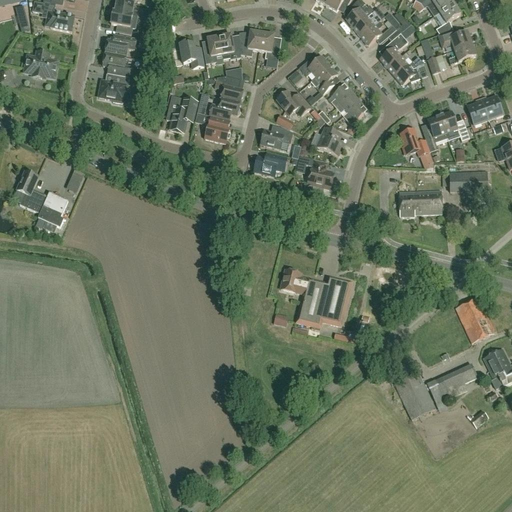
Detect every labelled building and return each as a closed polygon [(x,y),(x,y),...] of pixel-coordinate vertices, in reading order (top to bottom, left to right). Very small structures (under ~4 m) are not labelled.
[(326,8),(330,0),(316,0),(316,2),(326,8)] [(330,0),(326,8),(336,15),(343,4),(348,7),(351,0),(330,0)] [(353,31),(374,13),(370,8),(367,10),(359,0),(358,0),(351,10),(355,14),(345,22),(353,31)] [(376,0),(373,0),(370,5),(377,9),(381,3),(376,0)] [(416,0),(415,3),(413,9),(416,11),(425,0),(416,0)] [(433,0),(425,0),(416,11),(419,14),(424,11),(427,9),(434,19),(440,15),(439,15),(453,6),(449,0),(439,0),(436,2),(433,0)] [(132,12),(133,6),(117,3),(115,14),(113,14),(133,18),(132,24),(137,25),(139,13),(132,12)] [(42,17),(44,7),(35,4),(33,14),(42,17)] [(440,29),(436,32),(439,37),(453,32),(449,24),(460,17),(453,6),(439,15),(440,15),(446,25),(440,29)] [(18,18),(26,16),(24,8),(16,10),(18,18)] [(154,22),(156,14),(150,12),(148,21),(154,22)] [(72,35),(76,18),(48,13),(45,30),(72,35)] [(379,23),(380,24),(382,22),(374,13),(353,31),(360,40),(374,28),(379,23)] [(131,30),(132,24),(133,18),(113,14),(111,27),(121,28),(119,35),(131,37),(132,30),(131,30)] [(396,32),(388,40),(392,44),(400,38),(412,28),(406,23),(407,23),(397,16),(394,18),(402,27),(401,28),(400,29),(400,30),(396,32)] [(383,27),(380,24),(379,23),(374,28),(360,40),(368,49),(382,37),(377,32),(383,27)] [(30,33),(28,24),(20,26),(22,35),(30,33)] [(392,28),(383,36),(387,40),(388,40),(396,32),(392,28)] [(451,33),(438,37),(442,50),(452,47),(454,53),(472,47),(467,35),(458,38),(456,31),(451,33)] [(259,54),(262,36),(250,34),(249,42),(239,44),(240,47),(241,60),(241,57),(252,59),(253,52),(259,54)] [(262,36),(259,54),(266,55),(265,61),(278,63),(280,50),(272,49),(274,38),(262,36)] [(106,51),(105,56),(126,60),(127,52),(134,53),(137,41),(124,39),(115,37),(114,44),(108,43),(107,45),(106,46),(105,49),(106,51)] [(241,60),(240,47),(233,49),(231,37),(219,39),(222,57),(223,57),(224,62),(230,61),(230,62),(241,60)] [(391,52),(380,62),(387,71),(401,59),(397,55),(402,50),(407,46),(404,42),(400,38),(392,44),(392,45),(388,48),(391,52)] [(216,58),(222,57),(219,39),(207,41),(209,53),(203,54),(206,67),(217,65),(216,58)] [(193,44),(180,46),(183,66),(192,64),(193,71),(204,69),(201,56),(200,50),(194,51),(193,44)] [(456,59),(448,61),(450,67),(476,58),(472,47),(454,53),(456,59)] [(49,58),(49,57),(37,55),(36,61),(28,59),(25,75),(33,76),(33,79),(45,81),(45,78),(54,80),(57,65),(48,63),(49,58)] [(401,59),(387,71),(394,80),(412,64),(408,60),(409,59),(406,55),(401,59)] [(103,62),(102,66),(103,67),(103,69),(109,70),(108,76),(113,77),(113,78),(130,81),(130,80),(129,80),(131,69),(125,68),(126,60),(105,56),(104,61),(103,62)] [(316,80),(330,68),(322,59),(313,67),(309,62),(299,71),(306,79),(311,75),(316,80)] [(412,64),(394,80),(402,88),(409,83),(411,85),(420,82),(416,72),(412,73),(412,72),(417,67),(418,70),(423,68),(422,65),(418,59),(412,64)] [(432,76),(440,74),(435,60),(427,63),(432,76)] [(330,68),(316,80),(311,84),(323,98),(332,89),(329,85),(337,77),(330,68)] [(11,87),(20,82),(14,71),(5,76),(11,87)] [(128,88),(130,81),(113,78),(112,85),(102,83),(99,99),(111,101),(113,104),(122,105),(125,103),(125,102),(135,104),(137,93),(131,92),(131,88),(128,88)] [(217,80),(214,90),(223,92),(221,101),(240,105),(241,100),(243,99),(244,96),(243,94),(243,93),(230,90),(232,80),(226,79),(217,80)] [(336,110),(353,96),(345,87),(332,98),(332,99),(329,102),(331,104),(331,105),(336,110)] [(287,94),(277,103),(290,118),(296,113),(301,119),(310,111),(301,99),(299,97),(293,101),(287,94)] [(353,96),(336,110),(343,119),(360,104),(353,96)] [(481,102),(488,122),(503,117),(496,99),(487,102),(486,100),(481,102)] [(170,106),(166,124),(171,125),(169,132),(184,136),(187,123),(192,125),(197,105),(184,101),(184,103),(182,109),(170,106)] [(212,106),(209,119),(210,119),(217,121),(217,120),(220,121),(223,122),(223,121),(230,123),(231,117),(237,118),(237,117),(239,116),(240,112),(239,110),(240,105),(221,101),(219,108),(212,106)] [(474,127),(488,122),(481,102),(475,103),(476,106),(467,109),(474,127)] [(360,104),(343,119),(351,128),(368,113),(360,104)] [(315,112),(311,116),(318,123),(321,120),(318,117),(315,112)] [(322,113),(318,117),(321,120),(323,122),(325,120),(326,118),(322,113)] [(439,118),(447,141),(448,141),(446,136),(458,132),(462,144),(469,141),(464,125),(456,128),(451,114),(439,118)] [(197,116),(195,125),(208,128),(204,141),(226,146),(230,131),(229,131),(231,124),(230,123),(223,121),(223,122),(220,121),(217,120),(217,121),(210,119),(209,119),(197,116)] [(289,132),(293,125),(280,117),(276,125),(289,132)] [(435,145),(447,141),(439,118),(427,123),(432,137),(424,139),(430,155),(438,152),(435,145)] [(321,120),(316,126),(320,130),(325,125),(323,122),(321,120)] [(499,137),(506,133),(502,125),(494,128),(499,137)] [(263,136),(261,147),(280,151),(282,145),(290,147),(293,136),(283,130),(272,128),(271,134),(264,132),(263,136)] [(322,138),(316,136),(311,147),(338,158),(343,146),(340,145),(342,138),(325,130),(322,138)] [(414,132),(400,137),(404,149),(402,149),(405,157),(417,153),(419,159),(420,159),(424,172),(434,170),(432,165),(433,165),(430,155),(425,143),(419,145),(414,132)] [(511,146),(502,150),(510,172),(511,171),(511,146)] [(257,159),(254,174),(274,179),(276,171),(284,173),(287,161),(273,158),(266,156),(265,161),(257,159)] [(300,159),(298,166),(306,168),(312,169),(313,162),(300,159)] [(325,174),(327,167),(315,164),(313,172),(311,171),(308,186),(330,191),(334,177),(325,174)] [(47,198),(33,192),(38,180),(25,174),(17,193),(24,196),(20,207),(40,216),(38,221),(60,230),(64,221),(61,220),(68,203),(49,194),(47,198)] [(450,195),(487,194),(487,174),(449,175),(450,195)] [(421,211),(421,217),(442,217),(441,193),(417,194),(417,212),(421,211)] [(415,217),(421,217),(421,211),(417,212),(417,194),(399,195),(399,220),(415,219),(415,217)] [(307,283),(300,281),(301,276),(285,273),(280,292),(296,296),(296,295),(303,296),(296,325),(312,329),(311,331),(319,333),(322,324),(341,329),(346,307),(345,307),(350,286),(329,281),(327,287),(307,282),(307,283)] [(472,346),(493,336),(477,301),(455,310),(472,346)] [(276,323),(288,327),(291,319),(279,315),(276,323)] [(501,372),(510,367),(502,352),(483,361),(489,373),(499,368),(501,372)] [(436,407),(467,393),(465,387),(477,381),(471,367),(427,387),(436,407)] [(499,368),(489,373),(494,382),(491,383),(496,392),(511,384),(511,371),(511,372),(509,368),(510,368),(510,367),(501,372),(499,368)] [(412,423),(435,411),(418,376),(395,387),(412,423)] [(492,417),(488,412),(484,415),(482,413),(470,423),(476,430),(488,420),(492,417)]
